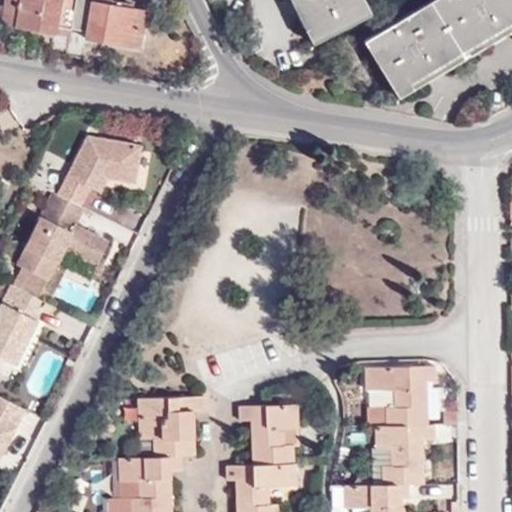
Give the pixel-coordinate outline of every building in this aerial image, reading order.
[(57,33),(58,25),(71,27),(86,30),(85,37),(140,47),(146,10),(132,7),(90,0),(89,0),(5,0),(5,3),(1,23),(57,33)] [(292,0),(299,12),(303,9),(298,0),(292,0)] [(298,0),(303,9),(299,12),(314,42),(372,12),(365,0),(298,0)] [(404,20),(398,25),(396,21),(366,39),(399,96),(426,79),(423,74),(487,35),(501,26),(511,19),(511,0),(430,0),(403,17),(404,20)] [(396,21),(398,25),(404,20),(403,17),(396,21)] [(511,19),(501,26),(505,32),(511,27),(511,19)] [(57,33),(70,35),(71,27),(58,25),(57,33)] [(490,40),(505,32),(501,26),(487,35),(490,40)] [(426,79),(490,40),(487,35),(423,74),(426,79)] [(141,143),(88,134),(57,192),(79,204),(88,186),(99,192),(107,176),(135,180),(141,143)] [(79,204),(57,192),(53,190),(15,262),(39,275),(49,257),(54,260),(61,247),(94,264),(106,241),(73,224),(76,220),(83,206),(79,204)] [(39,275),(45,278),(54,260),(49,257),(39,275)] [(31,317),(40,299),(10,284),(0,304),(0,356),(13,363),(35,319),(31,317)] [(384,405),(383,424),(425,423),(426,386),(420,385),(420,379),(426,379),(434,379),(434,365),(364,366),(364,389),(392,389),(392,405),(384,405)] [(205,410),(204,395),(137,397),(139,439),(153,439),(154,456),(181,454),(194,454),(193,416),(187,416),(187,410),(193,410),(205,410)] [(0,456),(24,410),(0,397),(0,456)] [(240,405),(240,419),(252,420),(258,419),(258,425),(253,425),(253,464),(293,462),(292,444),(282,444),(282,426),(297,426),(295,403),(266,404),(240,405)] [(365,406),(365,424),(373,424),(383,424),(384,405),(365,406)] [(455,422),(454,413),(441,413),(442,423),(455,422)] [(384,464),(380,465),(381,483),(408,483),(422,482),(422,445),(415,445),(415,438),(422,438),(433,438),(433,423),(425,423),(383,424),(373,424),(374,447),(384,447),(384,464)] [(310,443),(310,425),(297,426),(282,426),(282,444),(292,444),(310,443)] [(384,464),(384,447),(374,447),(369,447),(369,483),(381,483),(380,465),(384,464)] [(182,469),(181,454),(154,456),(119,457),(120,479),(121,494),(131,494),(131,497),(131,511),(172,511),(171,476),(164,476),(164,470),(171,470),(182,469)] [(295,462),(293,462),(253,464),(227,465),(227,479),(238,478),(244,478),(244,484),(238,484),(238,511),(277,511),(277,503),(268,503),(268,486),(296,484),(295,462)] [(408,483),(381,483),(369,483),(343,484),(343,507),(350,507),(351,511),(403,511),(401,502),(395,502),(395,497),(401,497),(408,497),(408,483)]
